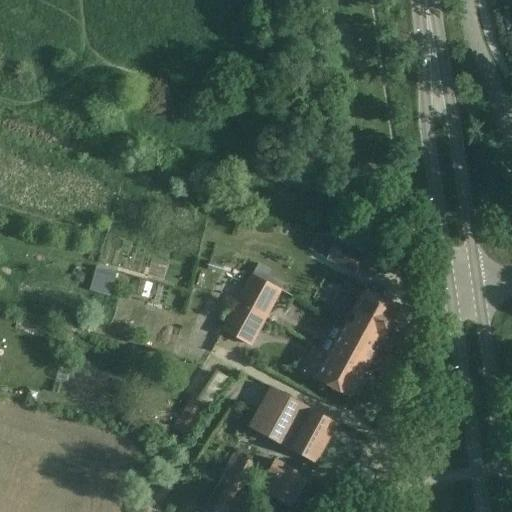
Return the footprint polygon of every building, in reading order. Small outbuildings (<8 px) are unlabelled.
[(365,257),(337,241),(329,257),(357,273),(361,265),(365,257)] [(117,273),(96,268),(91,286),(111,292),(117,273)] [(238,301),(266,316),(281,289),(253,274),(238,301)] [(344,329),(379,348),(400,310),(365,291),(362,296),(350,289),(335,317),(339,319),(336,325),(343,329),(344,329)] [(266,316),(238,301),(223,329),(251,344),(266,316)] [(330,354),(365,373),(379,348),(344,329),(343,329),(330,354)] [(351,398),(365,373),(330,354),(329,356),(314,347),(301,370),(351,398)] [(338,423),(271,387),(250,427),(317,463),(338,423)] [(176,421),(186,428),(207,403),(197,395),(176,421)] [(231,511),(256,465),(235,453),(222,476),(207,505),(203,511),(204,511),(215,511),(216,511),(218,511),(231,511)] [(309,478),(276,460),(269,474),(272,475),(269,480),(274,483),(267,494),(293,508),(309,478)]
